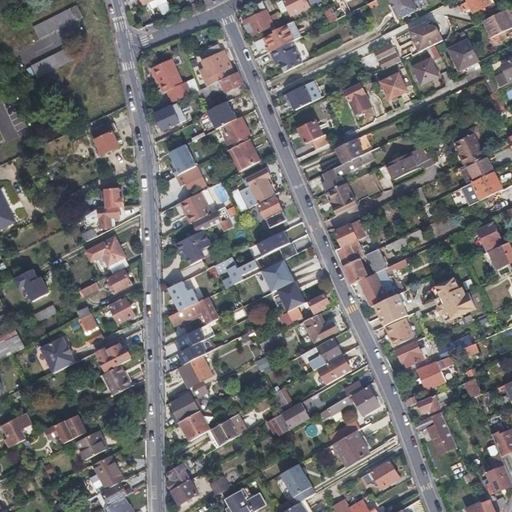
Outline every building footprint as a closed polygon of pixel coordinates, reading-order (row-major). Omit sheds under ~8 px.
[(165,1),(163,0),(139,0),(141,4),(142,4),(146,10),(165,1)] [(264,0),(258,3),(262,13),(250,18),(257,32),(270,25),(272,31),(278,29),(276,25),(272,15),(264,0)] [(310,6),(306,0),(282,0),(279,1),(284,12),(289,10),(292,15),(310,6)] [(388,0),(391,4),(394,11),(398,20),(416,11),(410,0),(388,0)] [(470,0),(470,1),(464,4),(467,10),(473,7),(476,12),(493,4),(491,0),(470,0)] [(511,18),(511,15),(509,9),(484,21),(492,38),(498,35),(502,42),(511,37),(511,31),(511,29),(511,28),(511,24),(510,19),(511,18)] [(276,13),(272,15),(276,25),(281,22),(276,13)] [(257,32),(250,18),(244,22),(250,34),(257,32)] [(293,22),(290,23),(298,38),(300,37),(293,22)] [(266,47),(268,53),(270,52),(292,41),(298,38),(290,23),(278,29),(272,31),(273,33),(253,42),(257,51),(266,47)] [(436,45),(445,41),(437,27),(427,23),(411,31),(422,52),(436,45)] [(272,31),(252,41),(253,42),(273,33),(272,31)] [(480,62),(470,40),(449,50),(460,71),(478,63),(480,62)] [(280,63),(284,72),(303,63),(292,41),(270,52),(273,59),(277,56),(280,63)] [(402,61),(394,44),(376,53),(384,70),(394,65),(402,61)] [(203,78),(207,86),(230,75),(227,68),(229,66),(223,51),(221,52),(218,45),(199,54),(204,64),(209,76),(203,78)] [(38,78),(73,61),(67,49),(32,65),(38,78)] [(439,77),(430,58),(413,66),(422,85),(439,77)] [(166,90),(172,103),(191,94),(185,81),(182,83),(171,59),(152,67),(159,83),(163,92),(166,90)] [(501,85),(511,79),(511,59),(501,65),(504,72),(496,75),(501,85)] [(198,67),(203,78),(209,76),(204,64),(198,67)] [(156,84),(159,83),(152,67),(150,68),(156,84)] [(207,86),(199,90),(197,90),(201,98),(203,97),(224,88),(226,92),(244,84),(239,71),(230,75),(207,86)] [(408,92),(399,73),(382,81),(391,100),(408,92)] [(309,83),(287,94),(295,110),(331,92),(324,77),(310,85),(309,83)] [(487,82),(493,94),(498,91),(492,79),(487,82)] [(360,82),(343,90),(349,101),(365,93),(360,82)] [(498,91),(493,94),(500,110),(505,107),(498,91)] [(365,93),(349,101),(356,114),(371,107),(365,93)] [(493,94),(489,95),(496,112),(500,110),(493,94)] [(227,101),(210,109),(219,127),(225,124),(237,118),(233,111),(232,111),(227,101)] [(178,104),(156,114),(164,129),(185,119),(178,104)] [(237,118),(225,124),(230,135),(227,136),(230,142),(250,131),(243,115),(237,118)] [(311,142),(316,150),(330,143),(326,135),(322,136),(315,122),(299,129),(306,144),(311,142)] [(118,130),(114,123),(92,134),(102,154),(120,146),(113,133),(118,130)] [(458,149),(476,140),(473,134),(455,142),(458,149)] [(202,135),(193,140),(195,143),(204,139),(202,135)] [(345,164),(372,151),(365,135),(335,149),(339,158),(342,157),(345,164)] [(249,139),(229,149),(240,171),(260,161),(249,139)] [(484,158),(476,140),(458,149),(459,150),(462,157),(460,158),(464,167),(484,158)] [(432,161),(424,146),(416,150),(422,162),(423,165),(432,161)] [(422,162),(416,150),(411,152),(417,165),(422,162)] [(342,165),(324,174),(328,181),(324,183),(328,191),(345,183),(341,175),(375,158),(372,151),(345,164),(342,165)] [(387,163),(394,179),(415,170),(419,168),(417,165),(411,152),(404,155),(387,163)] [(473,183),(495,172),(487,156),(484,158),(464,167),(461,169),(469,185),(473,183)] [(197,165),(163,183),(166,191),(173,188),(172,186),(186,178),(188,181),(184,183),(189,192),(206,184),(197,165)] [(271,196),(280,192),(276,183),(272,185),(267,177),(272,175),(268,167),(254,174),(257,181),(250,185),(241,189),(246,200),(255,196),(258,202),(271,196)] [(326,192),(334,208),(354,199),(356,193),(365,189),(366,192),(380,185),(373,172),(360,178),(359,176),(345,183),(328,191),(326,192)] [(481,200),(503,190),(495,172),(473,183),(481,200)] [(247,177),(250,185),(257,181),(254,174),(247,177)] [(272,185),(276,183),(272,175),(267,177),(272,185)] [(420,188),(414,191),(422,207),(428,204),(420,188)] [(118,207),(123,207),(122,198),(119,198),(118,189),(104,191),(105,192),(101,192),(101,198),(105,198),(106,209),(118,207)] [(191,197),(182,202),(192,223),(203,217),(217,210),(207,189),(191,197)] [(0,228),(16,221),(8,205),(9,204),(2,191),(0,191),(0,228)] [(260,206),(265,218),(281,211),(283,209),(277,198),(260,206)] [(118,217),(118,207),(106,209),(98,209),(86,218),(89,225),(99,217),(100,229),(111,228),(111,226),(114,226),(114,217),(118,217)] [(203,217),(207,227),(221,221),(227,218),(230,216),(224,207),(217,210),(203,217)] [(233,215),(230,216),(227,218),(231,225),(236,222),(233,215)] [(289,229),(303,222),(300,215),(286,222),(289,229)] [(227,218),(221,221),(225,228),(231,225),(227,218)] [(477,231),(487,253),(501,247),(498,241),(501,240),(494,223),(477,231)] [(341,248),(336,250),(343,267),(360,259),(365,257),(350,225),(334,232),(341,248)] [(204,229),(176,243),(181,252),(184,250),(187,256),(191,265),(202,259),(207,270),(215,266),(221,263),(212,244),(204,229)] [(83,234),(87,242),(96,237),(92,230),(83,234)] [(421,231),(409,235),(411,243),(423,239),(421,231)] [(440,242),(442,247),(463,237),(461,232),(455,235),(440,242)] [(275,250),(285,245),(280,233),(252,247),(257,259),(275,250)] [(406,237),(387,246),(388,250),(407,241),(406,237)] [(108,276),(129,266),(114,238),(94,248),(99,258),(108,276)] [(485,254),(496,280),(511,273),(511,269),(509,262),(511,261),(511,250),(509,243),(501,247),(487,253),(485,254)] [(285,245),(275,250),(280,262),(291,256),(285,245)] [(99,258),(94,248),(86,253),(91,262),(99,258)] [(379,250),(369,255),(377,272),(386,268),(387,267),(379,250)] [(234,256),(230,259),(235,270),(240,267),(234,256)] [(221,263),(215,266),(219,274),(230,269),(232,271),(235,270),(230,259),(221,263)] [(360,259),(343,267),(351,285),(368,277),(360,259)] [(387,267),(386,268),(388,273),(406,264),(404,259),(387,267)] [(254,268),(251,262),(240,267),(235,270),(239,276),(254,268)] [(37,268),(15,278),(21,291),(27,288),(34,303),(53,294),(44,275),(41,277),(37,268)] [(124,271),(107,279),(114,294),(131,285),(124,271)] [(222,281),(226,289),(234,285),(235,284),(239,281),(236,275),(222,281)] [(360,282),(371,306),(374,305),(395,295),(392,289),(383,293),(375,275),(360,282)] [(256,293),(248,277),(239,281),(235,284),(243,299),(256,293)] [(436,286),(441,297),(445,300),(447,304),(442,305),(446,313),(442,314),(447,323),(475,309),(468,293),(465,295),(462,288),(459,289),(453,278),(436,286)] [(188,279),(184,282),(189,291),(193,290),(188,279)] [(99,289),(96,282),(86,288),(80,291),(83,296),(99,289)] [(184,282),(169,289),(180,312),(199,302),(193,290),(189,291),(184,282)] [(293,304),(285,286),(264,298),(273,315),(293,304)] [(395,295),(374,305),(379,317),(403,307),(397,294),(395,295)] [(309,302),(306,303),(307,306),(310,305),(314,313),(323,308),(322,305),(328,301),(324,295),(310,303),(309,302)] [(180,312),(171,316),(175,324),(182,321),(199,313),(200,316),(205,325),(219,317),(208,297),(199,302),(180,312)] [(445,300),(441,297),(436,300),(439,307),(437,308),(441,315),(442,314),(446,313),(442,305),(447,304),(445,300)] [(110,307),(118,324),(136,315),(127,299),(110,307)] [(52,305),(31,315),(35,322),(55,312),(52,305)] [(242,305),(231,311),(235,318),(245,312),(242,305)] [(379,317),(383,326),(407,316),(403,307),(379,317)] [(90,314),(91,314),(88,309),(78,314),(80,319),(90,314)] [(301,318),(298,311),(290,316),(293,323),(301,318)] [(0,331),(13,325),(7,312),(0,315),(0,331)] [(199,313),(182,321),(183,324),(200,316),(199,313)] [(90,314),(80,319),(77,320),(83,331),(95,325),(90,314)] [(319,314),(303,323),(313,342),(337,329),(333,321),(325,324),(319,314)] [(412,338),(404,319),(385,327),(394,346),(412,338)] [(98,329),(86,336),(91,346),(103,339),(98,329)] [(483,332),(469,338),(472,346),(481,343),(486,340),(483,332)] [(438,349),(442,360),(461,352),(472,346),(469,338),(468,337),(438,349)] [(41,349),(53,374),(75,362),(71,355),(73,354),(68,345),(67,346),(62,338),(41,349)] [(333,339),(302,356),(306,363),(321,356),(326,364),(342,355),(333,339)] [(425,359),(417,342),(398,350),(402,361),(405,359),(408,367),(425,359)] [(472,346),(461,352),(469,371),(476,368),(471,355),(483,349),(481,343),(472,346)] [(106,351),(98,355),(107,372),(133,359),(131,356),(127,347),(124,349),(121,344),(107,351),(106,351)] [(318,369),(327,385),(351,372),(342,355),(326,364),(318,369)] [(452,356),(444,360),(448,368),(456,364),(452,356)] [(507,372),(511,369),(511,356),(502,360),(507,372)] [(169,365),(173,371),(188,364),(184,357),(169,365)] [(266,357),(256,362),(260,371),(271,365),(266,357)] [(188,364),(173,371),(183,390),(207,378),(197,359),(188,364)] [(437,362),(418,371),(426,389),(446,381),(437,362)] [(119,393),(131,387),(121,366),(104,375),(114,396),(119,393)] [(463,378),(464,382),(473,379),(471,374),(463,378)] [(473,379),(464,382),(472,399),(476,398),(481,395),(473,379)] [(90,391),(86,382),(75,388),(80,397),(90,391)] [(348,387),(350,395),(363,391),(360,383),(348,387)] [(510,390),(507,384),(496,389),(499,395),(507,392),(510,390)] [(135,394),(131,387),(119,393),(122,400),(135,394)] [(201,388),(172,403),(177,411),(173,413),(179,424),(182,422),(197,414),(191,402),(204,395),(201,388)] [(356,395),(355,394),(342,401),(329,409),(320,414),(324,420),(353,404),(352,401),(355,399),(364,415),(379,406),(369,388),(356,395)] [(496,389),(481,395),(476,398),(479,404),(499,395),(496,389)] [(445,391),(422,401),(420,402),(425,412),(434,409),(435,413),(442,410),(440,405),(449,401),(445,391)] [(276,393),(272,396),(281,412),(289,408),(279,392),(276,393)] [(420,394),(405,400),(408,407),(420,402),(422,401),(420,394)] [(326,403),(329,409),(342,401),(339,395),(326,403)] [(303,424),(294,408),(267,424),(276,440),(303,424)] [(182,422),(192,442),(212,430),(202,412),(197,414),(182,422)] [(442,412),(432,417),(435,425),(436,426),(444,444),(454,440),(442,412)] [(19,417),(3,426),(8,438),(5,441),(8,448),(21,442),(25,440),(20,430),(24,427),(19,417)] [(77,417),(45,432),(48,439),(59,434),(64,444),(86,433),(77,417)] [(432,417),(415,424),(418,432),(435,425),(432,417)] [(212,430),(222,447),(239,437),(229,420),(212,430)] [(335,444),(357,431),(360,429),(356,422),(331,437),(335,444)] [(444,444),(436,426),(429,429),(437,447),(444,444)] [(492,436),(500,456),(511,450),(511,435),(509,429),(492,436)] [(102,437),(99,431),(77,442),(86,460),(107,450),(100,438),(102,437)] [(346,467),(370,453),(357,431),(335,444),(334,445),(338,452),(346,467)] [(454,440),(444,444),(447,451),(457,447),(454,440)] [(444,444),(437,447),(440,454),(447,451),(444,444)] [(333,455),(338,452),(334,445),(329,448),(333,455)] [(93,466),(106,491),(121,483),(124,482),(111,457),(93,466)] [(192,460),(170,473),(170,480),(170,481),(173,479),(175,483),(171,485),(174,491),(193,481),(187,471),(196,466),(194,463),(192,460)] [(401,478),(391,462),(373,472),(383,489),(401,478)] [(305,464),(283,473),(296,505),(318,495),(305,464)] [(486,481),(492,495),(511,485),(511,483),(505,467),(489,474),(491,479),(486,481)] [(459,477),(463,486),(473,481),(469,472),(459,477)] [(193,481),(174,491),(183,506),(201,495),(193,481)] [(106,491),(102,493),(109,506),(125,497),(127,495),(121,483),(106,491)] [(202,491),(208,502),(220,495),(214,484),(202,491)] [(247,497),(243,490),(223,501),(226,507),(222,509),(223,511),(251,511),(253,511),(255,511),(266,506),(259,495),(247,501),(246,499),(247,497)] [(356,495),(348,500),(351,505),(360,501),(356,495)] [(109,506),(103,509),(104,511),(130,511),(134,510),(132,503),(129,504),(125,497),(109,506)] [(333,507),(335,511),(353,511),(350,507),(345,499),(333,507)] [(354,511),(377,511),(376,509),(369,511),(366,511),(364,506),(368,504),(365,499),(351,506),(354,511)] [(502,510),(507,508),(502,499),(498,500),(502,510)] [(286,511),(305,511),(306,511),(310,509),(305,501),(292,509),(286,511)] [(494,511),(490,501),(483,504),(486,511),(494,511)] [(277,509),(278,511),(286,511),(292,509),(289,503),(277,509)]
